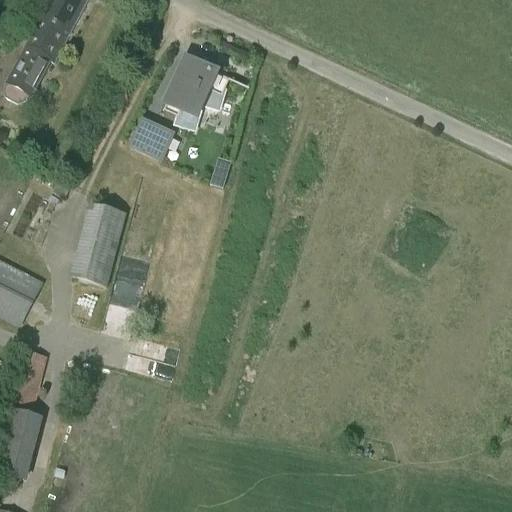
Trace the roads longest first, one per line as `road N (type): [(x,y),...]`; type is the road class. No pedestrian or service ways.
road 1 (unclassified): [(511,158),(184,0)]
road 2 (unknown): [(178,0),(92,162)]
